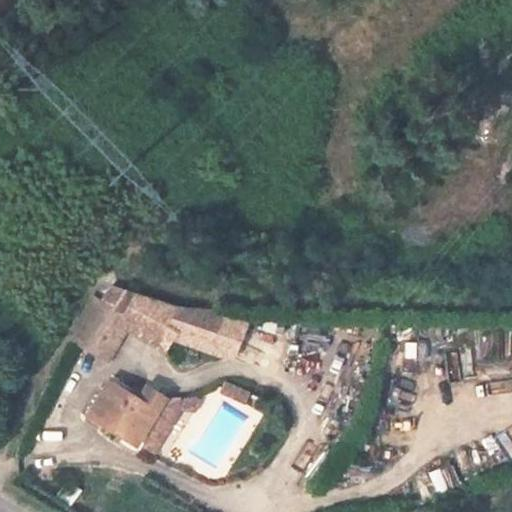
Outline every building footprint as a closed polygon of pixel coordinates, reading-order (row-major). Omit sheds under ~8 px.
[(181,368),(192,351),(214,364),(250,379),(264,346),(232,331),(118,319),(92,358),(112,371),(135,335),(144,341),(142,346),(181,368)] [(122,376),(142,346),(144,341),(135,335),(112,371),(122,376)] [(148,452),(172,414),(154,402),(149,411),(121,393),(103,423),(148,452)] [(267,406),(243,395),(239,406),(262,417),(267,406)] [(189,425),(172,414),(148,452),(165,462),(189,425)]
